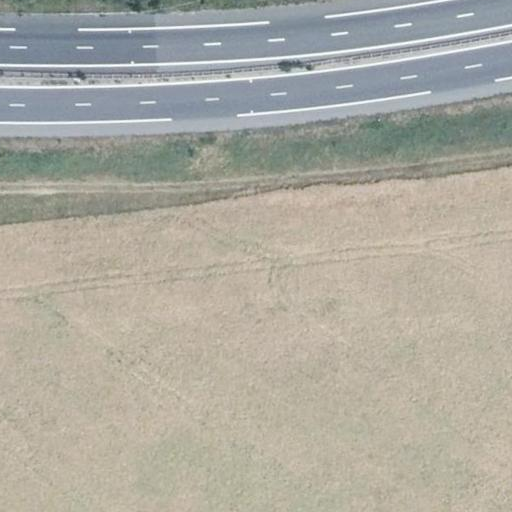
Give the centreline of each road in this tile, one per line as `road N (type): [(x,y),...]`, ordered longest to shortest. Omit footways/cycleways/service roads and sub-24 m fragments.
road 1 (motorway): [(0,106),(209,100),(511,58)]
road 2 (motorway): [(511,6),(291,37),(0,48)]
road 3 (unknown): [(0,136),(221,132),(511,98)]
